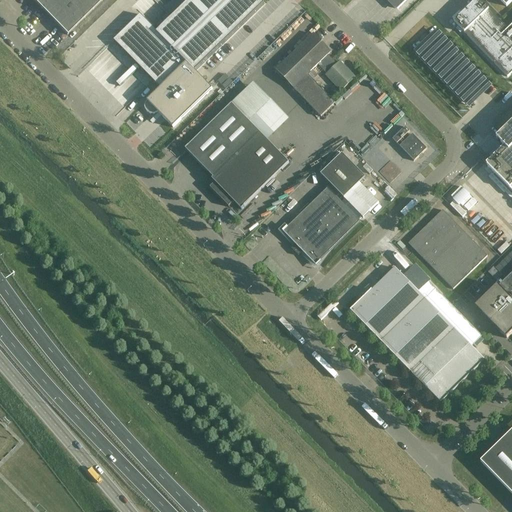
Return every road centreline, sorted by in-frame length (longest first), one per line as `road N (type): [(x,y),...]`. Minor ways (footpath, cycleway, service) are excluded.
road 1 (residential): [(287,321),(453,153),(449,132),(319,0)]
road 2 (residential): [(287,321),(0,24)]
road 3 (trunk): [(193,511),(67,372),(0,283)]
road 4 (trunk): [(0,330),(168,511)]
road 5 (unknown): [(149,179),(285,29),(272,0)]
road 6 (residential): [(431,466),(287,321)]
road 7 (tertiary): [(127,511),(0,358)]
